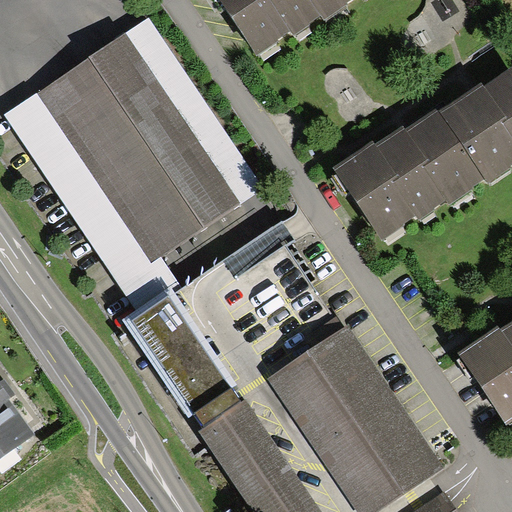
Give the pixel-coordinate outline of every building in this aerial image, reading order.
[(224,0),(258,51),(294,27),(297,31),(323,13),(326,17),(350,0),(224,0)] [(153,265),(248,201),(185,110),(132,31),(38,95),(153,265)] [(370,149),(336,172),(380,238),(415,214),(418,218),(445,200),(447,204),(484,179),(486,182),(511,164),(511,75),(484,94),(482,91),(439,120),(436,116),(403,138),(401,134),(373,153),(370,149)] [(196,423),(236,397),(166,293),(127,319),(196,423)] [(497,333),(463,356),(507,422),(511,418),(511,328),(499,337),(497,333)] [(308,433),(359,511),(370,511),(436,469),(344,330),(271,377),(308,433)] [(0,456),(34,431),(6,394),(0,386),(0,456)] [(203,429),(259,511),(455,511),(443,493),(414,511),(321,511),(246,400),(203,429)]
